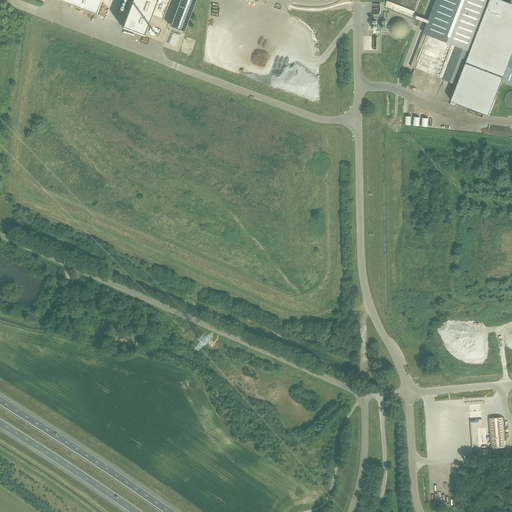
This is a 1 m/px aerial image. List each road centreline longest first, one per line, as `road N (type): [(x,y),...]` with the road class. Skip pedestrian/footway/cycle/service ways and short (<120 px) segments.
road 1 (unclassified): [(362,401),(349,388),(0,235)]
road 2 (track): [(352,312),(325,314),(306,303),(198,185)]
road 3 (motorway): [(168,511),(0,401)]
road 4 (motorway): [(0,423),(135,511)]
